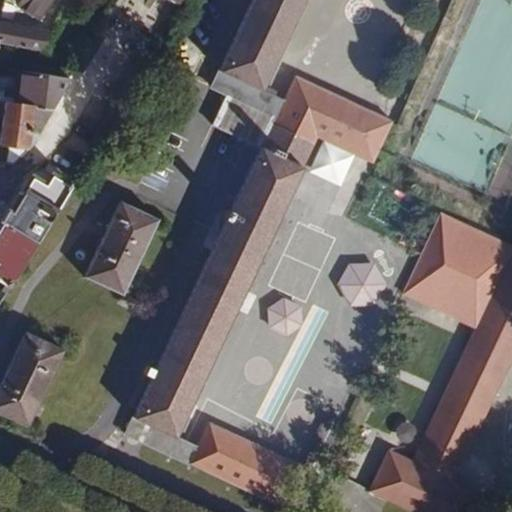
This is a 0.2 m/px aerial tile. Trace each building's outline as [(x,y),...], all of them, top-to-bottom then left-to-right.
[(47,0),(23,0),(20,5),(38,16),(47,0)] [(252,0),(211,87),(227,94),(213,125),(260,147),(126,433),(291,511),(306,511),(325,470),(403,293),(420,256),(441,213),(454,186),(383,154),(450,0),(252,0)] [(0,41),(41,50),(52,32),(1,22),(0,21),(0,41)] [(0,131),(0,142),(27,146),(42,122),(50,108),(69,78),(21,70),(18,103),(3,102),(0,131)] [(0,219),(5,222),(36,241),(70,186),(38,167),(23,177),(26,184),(11,209),(2,203),(0,206),(0,219)] [(511,511),(511,210),(454,186),(403,293),(325,470),(369,490),(414,511),(511,511)] [(157,219),(120,201),(85,275),(122,294),(157,219)] [(0,277),(11,284),(36,241),(5,222),(0,230),(0,277)] [(62,349),(26,333),(0,386),(0,411),(27,424),(62,349)]
